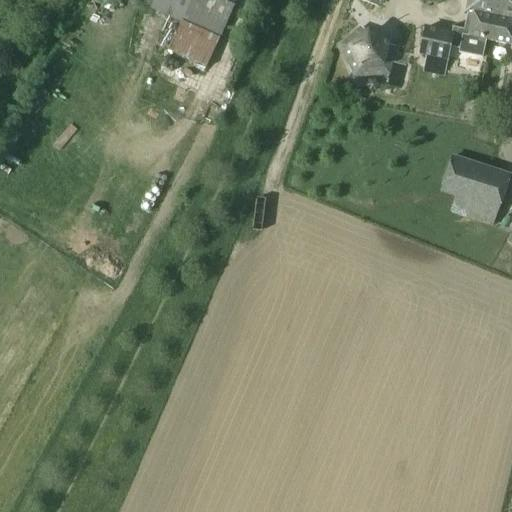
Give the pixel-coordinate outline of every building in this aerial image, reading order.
[(235,7),(238,0),(128,0),(181,24),(168,52),(208,69),(234,6),(235,7)] [(470,0),(467,16),(464,31),(453,29),(452,33),(424,27),(419,57),(448,63),(451,48),(460,51),(460,54),(483,59),(486,42),(489,43),(494,19),(488,18),(491,3),(501,5),(502,0),(470,0)] [(511,0),(502,0),(501,5),(491,3),(488,18),(494,19),(489,43),(511,47),(511,0)] [(362,28),(341,47),(355,78),(386,76),(386,79),(388,78),(389,76),(390,73),(391,73),(398,45),(394,45),(394,46),(388,45),(388,44),(368,34),(368,35),(362,28)] [(511,81),(501,140),(511,142),(511,81)] [(454,199),(449,213),(492,228),(510,179),(453,158),(439,195),(454,199)]
